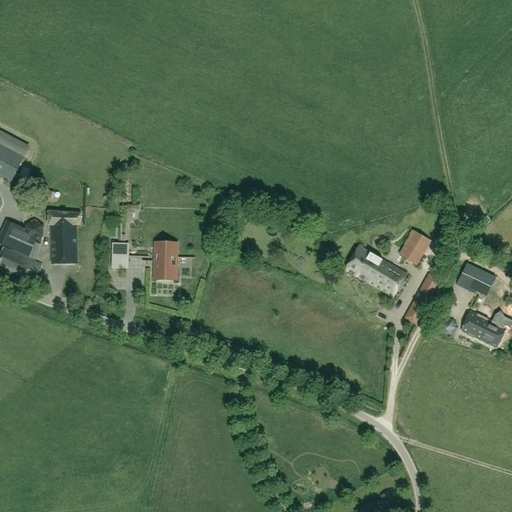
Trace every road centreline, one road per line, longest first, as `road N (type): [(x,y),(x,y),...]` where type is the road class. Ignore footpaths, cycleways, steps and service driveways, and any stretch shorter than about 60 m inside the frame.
road 1 (unclassified): [(0,279),(331,398),(395,440)]
road 2 (track): [(413,0),(457,223),(451,269),(422,325)]
